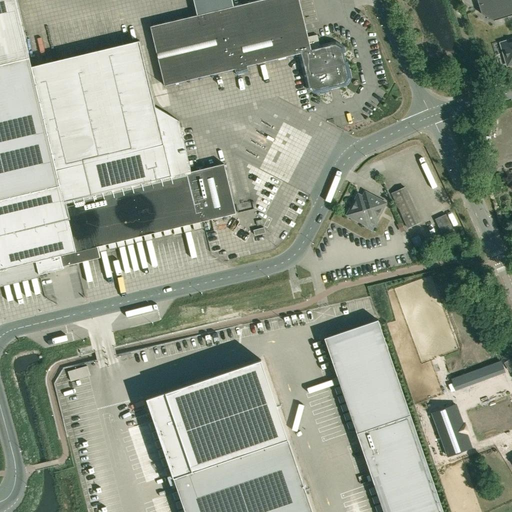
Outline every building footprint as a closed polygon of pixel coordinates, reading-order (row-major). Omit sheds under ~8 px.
[(0,0),(0,284),(38,275),(38,273),(39,272),(63,266),(100,257),(97,246),(132,238),(144,235),(236,213),(224,164),(191,172),(179,120),(155,106),(139,39),(31,65),(15,0),(0,0)] [(352,78),(350,68),(348,61),(345,62),(343,53),(346,53),(344,46),(336,41),(320,45),(321,47),(311,49),(299,0),(261,0),(232,7),(230,0),(193,0),(197,16),(151,27),(165,86),(235,69),(235,72),(248,69),(247,66),(298,54),(306,89),(315,94),(320,93),(321,94),(332,92),(331,90),(347,86),(352,78)] [(511,0),(476,0),(480,14),(493,21),(511,15),(511,0)] [(511,64),(511,63),(511,39),(504,42),(502,47),(506,62),(511,64)] [(423,163),(385,180),(415,245),(456,235),(423,163)] [(347,215),(368,225),(370,221),(375,224),(386,203),(370,194),(368,199),(365,198),(362,199),(361,201),(356,199),(347,215)] [(383,511),(443,511),(378,320),(324,338),(383,511)] [(261,360),(147,399),(174,478),(288,439),(261,360)] [(504,373),(499,362),(450,381),(454,392),(504,373)] [(474,435),(511,426),(511,403),(508,388),(466,397),(474,435)] [(430,414),(447,459),(472,449),(467,437),(469,436),(464,423),(462,424),(455,405),(430,414)] [(313,511),(288,439),(174,478),(185,511),(313,511)]
